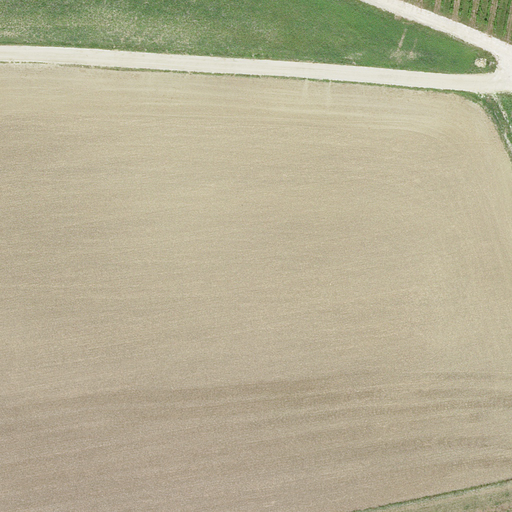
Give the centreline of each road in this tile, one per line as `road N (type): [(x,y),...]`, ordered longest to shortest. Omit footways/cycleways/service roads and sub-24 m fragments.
road 1 (track): [(511,88),(223,62),(0,56)]
road 2 (track): [(511,55),(368,0)]
